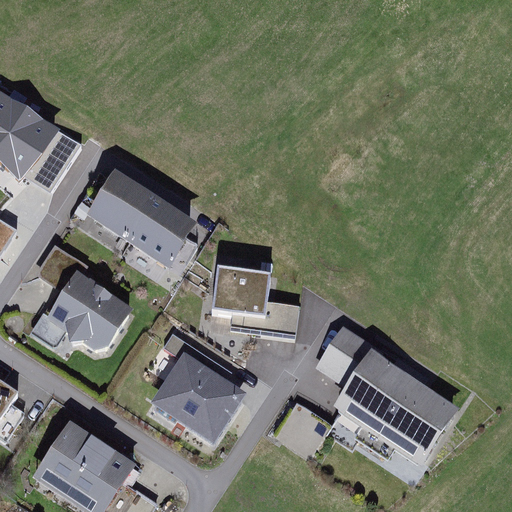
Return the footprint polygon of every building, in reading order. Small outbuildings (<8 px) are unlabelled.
[(197,240),(116,189),(89,232),(171,282),(197,240)] [(138,319),(86,283),(90,278),(59,256),(40,282),(70,303),(51,330),(98,363),(114,361),(138,319)] [(299,313),(269,310),(272,281),(218,276),(214,319),(211,319),(209,333),(231,335),(231,337),(296,343),(299,313)] [(425,474),(462,418),(428,395),(432,388),(400,368),(396,374),(386,368),(388,364),(378,357),(346,336),(319,376),(351,397),(338,417),(425,474)] [(247,405),(183,364),(151,414),(215,455),(247,405)] [(0,423),(19,395),(0,381),(0,423)] [(276,435),(309,455),(330,422),(297,402),(276,435)] [(154,511),(158,506),(123,484),(134,466),(68,426),(32,484),(78,511),(154,511)]
